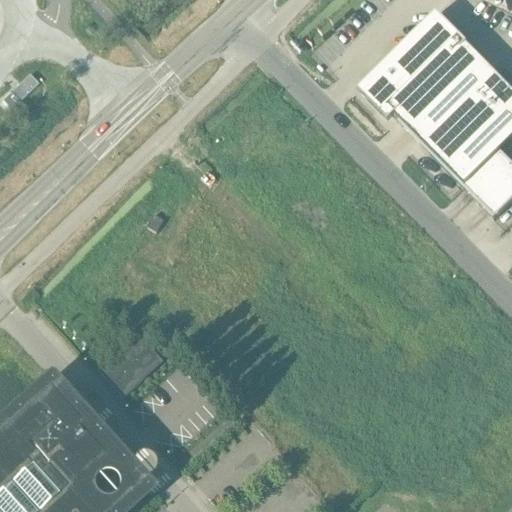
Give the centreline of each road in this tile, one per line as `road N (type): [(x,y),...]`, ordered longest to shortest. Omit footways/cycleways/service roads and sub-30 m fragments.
road 1 (unclassified): [(231,18),(511,302)]
road 2 (tertiary): [(0,236),(231,18)]
road 3 (unclassified): [(185,511),(0,309)]
road 4 (unknown): [(322,110),(351,65),(420,9),(459,17),(511,54)]
